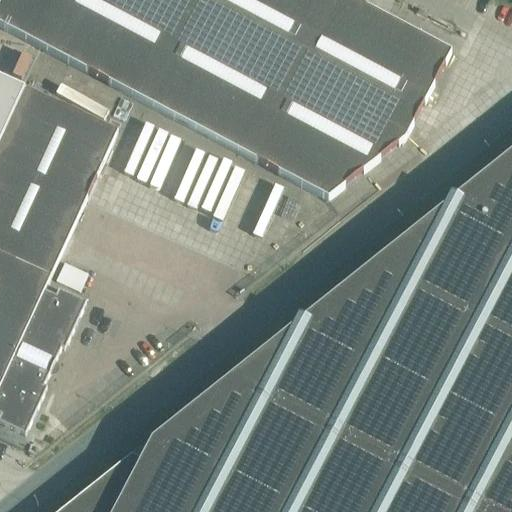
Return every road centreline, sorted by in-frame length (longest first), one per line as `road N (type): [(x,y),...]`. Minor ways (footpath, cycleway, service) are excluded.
road 1 (tertiary): [(24,511),(511,119)]
road 2 (unknown): [(325,267),(122,165)]
